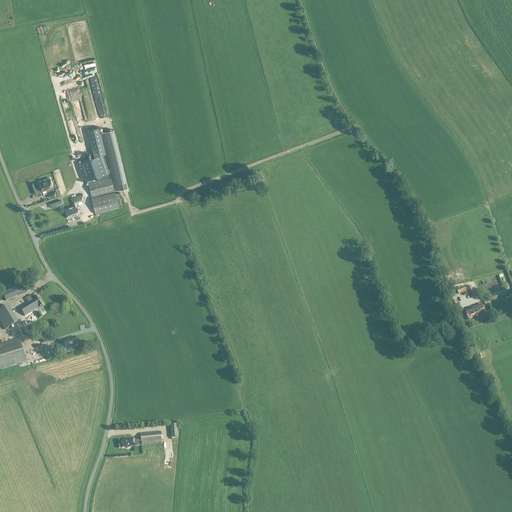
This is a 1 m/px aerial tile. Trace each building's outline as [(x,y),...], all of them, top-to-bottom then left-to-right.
[(98,92),(96,81),(93,82),(92,74),(87,74),(90,93),(98,92)] [(92,94),(96,116),(104,115),(100,97),(99,93),(92,94)] [(66,121),(71,119),(65,95),(60,96),(66,121)] [(83,182),(106,175),(110,173),(111,173),(105,154),(106,154),(99,127),(88,130),(95,157),(77,163),(83,182)] [(116,190),(127,188),(112,130),(101,132),(116,190)] [(111,175),(110,173),(106,175),(106,176),(88,181),(92,197),(115,191),(111,175)] [(49,198),(56,195),(54,190),(53,188),(50,178),(39,182),(42,191),(47,190),(48,192),(47,192),(49,198)] [(119,208),(115,192),(91,198),(95,214),(119,208)] [(72,204),(76,203),(85,200),(83,194),(70,199),(72,204)] [(61,201),(49,205),(51,209),(63,205),(61,201)] [(73,206),(71,207),(65,209),(69,219),(80,215),(77,206),(76,203),(72,204),(73,206)] [(2,293),(6,301),(28,292),(24,283),(2,293)] [(43,305),(38,296),(34,298),(33,296),(30,297),(26,299),(28,302),(19,307),(25,316),(39,307),(43,305)] [(474,308),(477,314),(485,311),(482,304),(479,306),(474,308)] [(0,321),(5,330),(18,322),(8,305),(0,309),(0,321)] [(477,314),(474,308),(471,310),(471,309),(466,311),(468,318),(477,314)] [(77,345),(74,337),(63,340),(65,348),(77,345)] [(0,370),(26,362),(19,338),(0,344),(0,370)] [(122,448),(126,447),(127,448),(127,449),(130,448),(131,447),(142,446),(142,444),(161,442),(160,431),(140,433),(141,440),(133,441),(133,438),(121,440),(122,448)]
